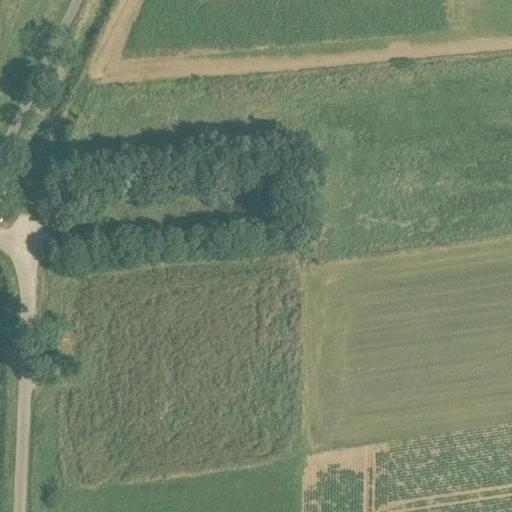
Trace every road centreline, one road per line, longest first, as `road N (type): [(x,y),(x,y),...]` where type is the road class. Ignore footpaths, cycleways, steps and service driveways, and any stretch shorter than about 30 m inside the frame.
road 1 (unclassified): [(18,511),(27,286),(22,261),(0,236)]
road 2 (track): [(16,251),(84,89)]
road 3 (unclassified): [(0,153),(75,0)]
